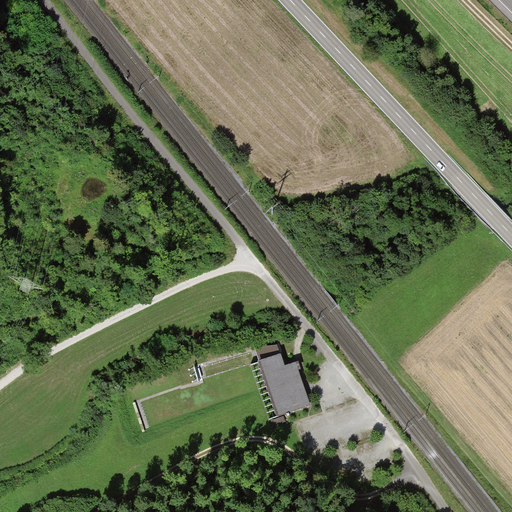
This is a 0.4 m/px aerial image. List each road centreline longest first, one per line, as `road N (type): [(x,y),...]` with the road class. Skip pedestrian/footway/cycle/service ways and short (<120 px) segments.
road 1 (unclassified): [(44,0),(395,436),(445,511)]
road 2 (primary): [(287,0),(511,237)]
road 3 (track): [(97,511),(201,452),(263,439),(360,498)]
road 4 (track): [(252,258),(73,339),(0,387)]
road 5 (track): [(177,288),(0,320)]
